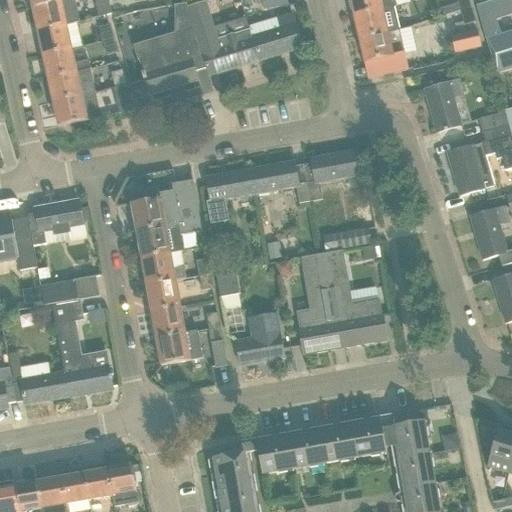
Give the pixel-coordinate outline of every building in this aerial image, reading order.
[(75,0),(24,0),(25,0),(28,1),(30,1),(32,10),(62,4),(74,0),(75,0)] [(62,4),(32,10),(37,33),(67,26),(77,23),(79,23),(74,0),(62,4)] [(261,0),(263,10),(288,5),(287,0),(261,0)] [(379,0),(349,0),(353,16),(381,9),(379,0)] [(454,0),(456,5),(440,10),(442,17),(459,12),(470,9),(467,0),(454,0)] [(511,0),(498,0),(477,7),(488,40),(502,35),(498,21),(511,16),(511,0)] [(204,3),(188,8),(199,44),(198,44),(206,70),(206,72),(207,72),(215,70),(216,75),(259,62),(252,37),(250,29),(215,40),(212,27),(208,17),(204,3)] [(198,44),(199,44),(186,4),(174,6),(174,7),(176,7),(175,35),(134,47),(142,74),(141,75),(143,81),(144,81),(149,95),(197,80),(195,73),(206,70),(198,44)] [(381,9),(353,16),(358,39),(387,33),(387,35),(400,32),(394,6),(381,9)] [(462,24),(454,26),(455,31),(456,37),(477,32),(470,9),(459,12),(462,24)] [(259,62),(302,49),(292,15),(276,20),(279,29),(252,37),(259,62)] [(102,42),(113,39),(109,25),(98,28),(102,42)] [(42,57),(72,50),(67,26),(37,33),(42,57)] [(488,40),(486,40),(496,74),(511,68),(511,31),(502,35),(488,40)] [(408,71),(404,51),(400,32),(387,35),(387,33),(358,39),(364,64),(372,62),(376,78),(408,71)] [(455,53),(481,47),(477,32),(456,37),(451,38),(455,53)] [(106,57),(117,55),(113,39),(102,42),(106,57)] [(88,61),(75,64),(72,50),(42,57),(47,80),(77,74),(90,71),(88,61)] [(115,88),(126,85),(122,70),(111,73),(115,88)] [(77,74),(47,80),(53,103),(54,103),(82,97),(94,94),(95,94),(90,71),(77,74)] [(453,104),(464,101),(459,81),(425,91),(437,134),(460,127),(453,104)] [(133,111),(128,92),(126,85),(115,88),(118,101),(115,102),(119,115),(133,111)] [(82,97),(54,103),(59,126),(58,127),(58,128),(101,118),(100,117),(99,117),(94,94),(82,97)] [(482,133),(507,126),(504,113),(478,120),(482,133)] [(504,172),(511,170),(511,143),(507,126),(482,133),(485,144),(481,145),(482,147),(471,149),(471,147),(447,154),(459,198),(493,188),(485,158),(494,155),(496,162),(501,160),(504,172)] [(319,184),(359,177),(354,153),(311,160),(311,165),(303,167),(309,203),(321,201),(319,184)] [(303,167),(295,168),(294,163),(250,171),(255,197),(297,191),(299,204),(309,203),(303,167)] [(250,171),(206,179),(207,185),(209,199),(210,202),(207,203),(211,224),(229,221),(225,202),(255,197),(250,171)] [(137,233),(200,222),(193,181),(192,182),(192,184),(173,188),(174,193),(157,196),(158,200),(132,205),(137,233)] [(85,238),(83,226),(78,202),(35,210),(36,214),(27,216),(28,219),(31,233),(33,248),(34,248),(85,238)] [(499,226),(509,224),(505,208),(470,218),(482,261),(498,257),(501,268),(511,264),(511,252),(506,254),(499,226)] [(28,219),(12,222),(10,214),(0,215),(0,264),(18,262),(20,272),(37,269),(34,253),(35,253),(34,248),(33,248),(31,233),(28,219)] [(178,253),(177,247),(176,244),(182,236),(202,232),(200,222),(137,233),(141,259),(170,254),(178,253)] [(368,230),(323,238),(326,254),(371,246),(368,230)] [(222,241),(210,243),(214,263),(225,261),(222,241)] [(378,300),(352,305),(343,252),(321,255),(334,327),(341,326),(345,349),(386,341),(382,318),(381,318),(378,300)] [(171,254),(141,259),(146,286),(175,281),(187,279),(185,269),(174,271),(171,254)] [(341,326),(334,327),(321,255),(300,259),(310,312),(298,314),(301,332),(299,332),(304,356),(345,349),(341,326)] [(198,277),(210,275),(207,261),(196,263),(198,277)] [(289,262),(276,264),(278,277),(284,276),(290,268),(289,262)] [(219,299),(238,296),(235,272),(227,273),(220,274),(220,275),(216,276),(219,299)] [(201,292),(212,290),(210,275),(198,277),(201,292)] [(505,324),(506,324),(511,322),(511,275),(493,281),(505,324)] [(52,306),(79,301),(99,297),(96,277),(73,281),(73,283),(38,290),(41,308),(52,306)] [(151,313),(180,308),(175,281),(146,286),(151,313)] [(79,301),(52,306),(64,375),(65,374),(69,398),(113,391),(111,380),(112,380),(111,377),(110,377),(108,367),(95,369),(92,356),(81,358),(75,322),(83,321),(79,301)] [(197,332),(185,334),(180,308),(151,313),(156,340),(197,332)] [(103,311),(93,313),(95,324),(106,322),(103,311)] [(208,331),(220,328),(217,314),(205,316),(208,331)] [(284,360),(281,340),(276,315),(247,320),(251,340),(236,342),(240,368),(284,360)] [(211,346),(223,344),(220,328),(208,331),(211,346)] [(161,367),(202,360),(197,332),(156,340),(161,367)] [(20,378),(21,378),(17,354),(8,356),(12,379),(11,380),(16,405),(24,403),(25,406),(69,398),(64,375),(20,382),(20,378)] [(0,412),(8,411),(7,406),(16,405),(11,380),(9,370),(0,371),(0,373),(2,384),(0,384),(0,412)] [(420,423),(418,413),(418,411),(400,414),(402,426),(395,427),(393,421),(392,421),(407,511),(439,511),(426,437),(434,436),(432,424),(424,425),(423,422),(420,423)] [(262,476),(387,453),(381,423),(256,445),(262,476)] [(509,475),(511,463),(511,436),(498,432),(487,468),(509,475)] [(457,437),(444,440),(446,451),(460,449),(457,437)] [(254,511),(247,469),(243,448),(226,451),(227,457),(213,460),(222,511),(254,511)] [(98,473),(98,470),(95,467),(84,469),(89,503),(112,499),(114,508),(108,471),(98,473)] [(114,508),(138,504),(132,467),(108,471),(114,508)] [(66,507),(89,503),(84,469),(72,471),(70,474),(71,478),(62,479),(66,507)] [(62,479),(38,483),(43,511),(42,511),(67,511),(66,507),(62,479)] [(38,483),(14,488),(18,511),(42,511),(43,511),(38,483)] [(0,511),(18,511),(14,488),(0,490),(0,511)] [(511,498),(503,501),(505,509),(511,506),(511,498)] [(503,501),(491,504),(493,511),(505,509),(503,501)]
